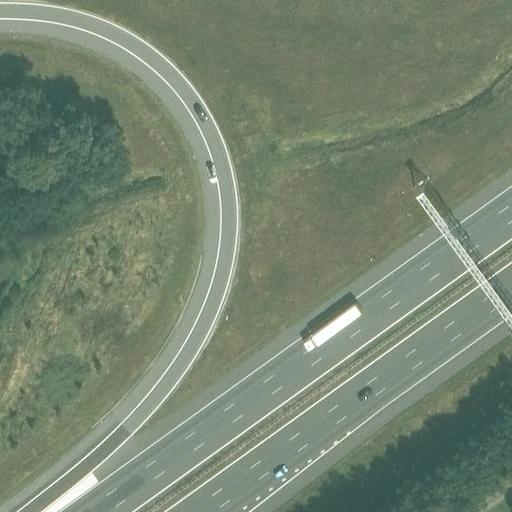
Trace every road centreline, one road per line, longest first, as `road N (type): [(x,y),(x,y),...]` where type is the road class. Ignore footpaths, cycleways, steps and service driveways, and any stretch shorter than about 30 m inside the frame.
road 1 (motorway): [(0,11),(86,24),(165,70),(213,138),(228,209),(218,290),(177,371),(99,456),(28,511)]
road 2 (motorway): [(511,212),(96,511)]
road 3 (motorway): [(205,511),(511,290)]
